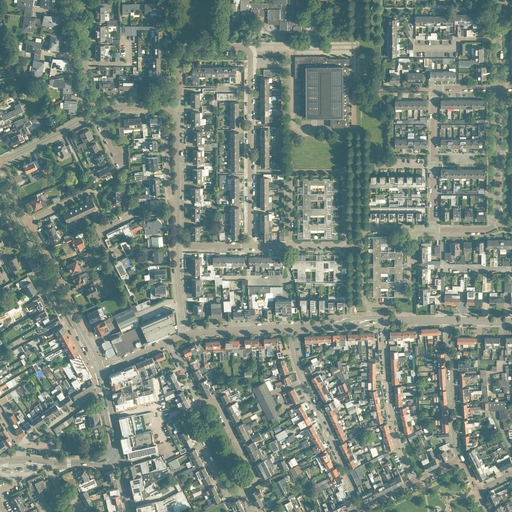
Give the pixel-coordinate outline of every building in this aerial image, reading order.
[(17,0),(16,7),(25,8),(24,15),(31,16),(32,9),(32,0),(17,0)] [(265,7),(267,7),(267,3),(249,3),(249,0),(233,0),(233,3),(229,3),(229,11),(232,11),(232,23),(240,23),(240,20),(249,20),(249,17),(259,17),(259,14),(261,14),(261,10),(265,10),(265,7)] [(261,14),(261,16),(268,16),(268,24),(280,24),(280,29),(285,29),(285,40),(292,40),(292,34),(301,34),(301,25),(297,25),(297,13),(301,13),(301,8),(304,8),(304,10),(310,10),(310,8),(311,8),(310,0),(273,0),(274,3),(267,3),(267,7),(265,7),(265,10),(261,10),(261,14)] [(95,13),(109,13),(109,3),(101,3),(101,6),(95,6),(95,9),(95,10),(95,13)] [(139,14),(139,4),(139,3),(130,4),(130,14),(130,18),(133,18),(133,14),(139,14)] [(144,4),(144,14),(153,14),(153,3),(144,4)] [(153,14),(161,14),(161,3),(153,3),(153,14)] [(122,4),(122,14),(130,14),(130,4),(122,4)] [(57,27),(59,17),(43,14),(43,19),(42,24),(42,25),(57,27)] [(34,23),(42,24),(43,19),(24,16),(21,31),(33,33),(34,23)] [(388,25),(397,25),(399,25),(399,22),(398,22),(398,19),(401,19),(404,19),(404,17),(393,17),(393,19),(388,19),(388,25)] [(125,29),(128,29),(130,29),(130,26),(120,26),(120,35),(125,35),(125,29)] [(136,29),(142,29),(142,26),(130,26),(130,29),(131,29),(131,35),(136,35),(136,29)] [(107,42),(112,42),(119,42),(119,39),(113,39),(113,38),(111,37),(109,37),(109,36),(109,32),(104,32),(96,32),(96,40),(107,40),(107,42)] [(61,36),(51,34),(48,49),(59,51),(61,36)] [(26,40),(25,50),(35,52),(33,60),(39,60),(42,42),(26,40)] [(468,60),(458,60),(458,63),(468,63),(474,63),(479,63),(479,60),(483,60),(483,53),(475,54),(475,57),(474,57),(474,58),(473,58),(473,60),(468,60)] [(301,78),(301,116),(330,116),(331,127),(343,127),(349,127),(349,85),(350,85),(350,72),(349,72),(349,58),(327,58),(319,58),(319,56),(295,56),(295,78),(301,78)] [(51,68),(61,70),(66,70),(67,60),(52,58),(51,62),(51,68)] [(41,76),(43,67),(51,68),(51,62),(39,60),(33,60),(31,75),(41,76)] [(474,66),(474,72),(477,72),(486,72),(486,66),(481,66),(479,66),(479,63),(474,63),(474,66)] [(391,82),(399,82),(399,75),(399,72),(395,72),(395,69),(390,69),(390,73),(391,73),(391,82)] [(408,80),(408,82),(416,82),(416,73),(408,73),(408,69),(402,69),(402,73),(406,73),(406,80),(408,80)] [(423,72),(416,73),(416,82),(423,82),(422,80),(425,80),(425,71),(423,71),(423,72)] [(71,80),(54,79),(53,86),(63,87),(62,91),(63,92),(63,96),(71,97),(71,92),(68,92),(68,89),(70,90),(71,80)] [(64,102),(60,102),(60,107),(69,108),(69,113),(76,114),(77,103),(75,102),(75,101),(71,101),(71,97),(63,96),(62,100),(64,100),(64,102)] [(0,119),(3,119),(3,120),(23,111),(21,106),(3,114),(3,115),(0,115),(0,119)] [(149,120),(146,120),(147,128),(150,127),(153,126),(153,128),(160,127),(159,123),(157,123),(157,117),(149,117),(149,120)] [(16,127),(23,123),(21,118),(14,122),(16,127)] [(124,135),(123,130),(133,129),(132,118),(128,119),(128,118),(127,119),(123,119),(124,127),(119,127),(119,135),(124,135)] [(141,125),(140,118),(132,118),(133,129),(143,128),(143,125),(141,125)] [(191,125),(199,125),(199,128),(212,128),(212,125),(204,125),(204,118),(191,119),(191,125)] [(23,123),(16,127),(18,131),(19,130),(20,133),(9,139),(12,145),(20,141),(21,142),(25,139),(22,134),(24,134),(29,131),(26,127),(32,124),(29,120),(23,123)] [(211,130),(212,130),(212,128),(199,128),(198,128),(198,131),(197,131),(193,131),(193,137),(202,137),(202,134),(211,134),(211,130)] [(72,141),(76,149),(79,148),(81,147),(86,144),(85,142),(93,138),(89,129),(80,134),(84,142),(77,145),(74,140),(72,141)] [(148,141),(144,141),(145,149),(149,149),(156,148),(156,140),(148,141)] [(64,159),(70,156),(69,153),(72,152),(69,144),(65,146),(63,142),(54,147),(57,151),(59,156),(62,155),(64,159)] [(86,144),(81,147),(84,152),(90,149),(91,153),(98,150),(94,143),(87,147),(86,144)] [(95,161),(97,165),(105,162),(101,155),(94,158),(93,155),(86,158),(89,164),(95,161)] [(206,166),(211,166),(211,163),(204,163),(204,160),(205,160),(205,156),(202,156),(193,156),(193,163),(195,163),(196,163),(198,163),(198,166),(206,166)] [(25,165),(23,166),(26,173),(27,172),(31,182),(33,182),(36,180),(39,179),(37,175),(32,177),(30,171),(31,170),(40,166),(39,164),(37,160),(34,161),(33,161),(26,164),(24,165),(25,165)] [(136,176),(140,176),(147,175),(150,175),(149,170),(158,170),(157,163),(145,164),(142,164),(143,171),(137,172),(134,173),(135,176),(136,176)] [(100,174),(102,178),(105,176),(106,179),(112,177),(110,174),(111,174),(107,166),(97,171),(98,175),(100,174)] [(261,177),(261,183),(269,183),(269,177),(271,177),(271,174),(264,174),(264,177),(261,177)] [(380,187),(380,188),(380,182),(377,182),(377,175),(371,175),(371,182),(370,182),(370,181),(370,188),(370,187),(380,187)] [(386,175),(380,175),(380,182),(380,188),(380,187),(389,187),(389,188),(389,182),(386,182),(386,175)] [(389,182),(389,188),(389,187),(398,187),(398,188),(398,182),(395,182),(395,175),(389,175),(389,182)] [(398,182),(398,188),(398,187),(407,187),(407,188),(407,182),(404,182),(404,175),(398,175),(398,182)] [(413,175),(407,175),(407,182),(407,188),(407,187),(416,187),(416,188),(416,182),(413,182),(413,175)] [(416,182),(416,188),(416,187),(425,187),(425,188),(425,180),(425,182),(422,182),(422,175),(416,175),(416,182)] [(158,177),(148,178),(149,186),(151,186),(159,185),(158,177)] [(310,184),(318,184),(318,178),(298,178),(298,179),(303,179),(303,193),(298,193),(298,194),(311,194),(311,193),(311,189),(310,189),(310,184)] [(338,178),(318,178),(318,184),(325,184),(325,189),(324,189),(324,193),(324,194),(338,194),(338,193),(332,193),(332,179),(338,179),(338,178)] [(33,184),(25,187),(29,196),(36,193),(33,184)] [(150,194),(160,193),(159,185),(151,186),(149,186),(150,194)] [(111,196),(111,201),(120,201),(120,198),(121,197),(120,193),(120,190),(111,190),(111,191),(108,194),(111,196)] [(310,199),(318,199),(318,193),(311,193),(311,194),(298,194),(303,194),(303,208),(298,208),(311,208),(311,204),(310,204),(310,199)] [(324,193),(318,193),(318,199),(325,199),(325,204),(324,204),(324,208),(338,208),(332,208),(332,194),(338,194),(324,194),(324,193)] [(191,200),(195,200),(195,204),(211,204),(211,200),(203,200),(203,198),(201,198),(201,194),(191,194),(191,200)] [(41,206),(42,208),(47,206),(45,201),(42,202),(39,196),(29,201),(31,206),(32,208),(32,209),(33,209),(33,210),(41,206)] [(138,198),(133,199),(133,200),(138,199),(138,201),(144,201),(144,203),(150,202),(151,208),(161,207),(160,199),(150,200),(150,197),(149,198),(138,198)] [(84,200),(85,203),(82,204),(86,213),(96,208),(92,200),(89,201),(88,199),(84,200)] [(83,223),(86,222),(82,214),(86,213),(82,204),(79,206),(78,203),(75,205),(76,207),(72,209),(76,217),(80,216),(83,223)] [(195,207),(191,207),(191,213),(201,213),(201,209),(206,209),(206,207),(212,207),(212,203),(211,204),(195,204),(195,207)] [(377,219),(377,212),(380,212),(380,205),(380,207),(370,207),(370,205),(370,213),(370,212),(371,212),(371,219),(377,219)] [(386,212),(389,212),(389,205),(389,207),(380,207),(380,205),(380,212),(380,219),(386,219),(386,212)] [(395,219),(395,212),(398,212),(398,205),(398,207),(389,207),(389,205),(389,212),(389,219),(395,219)] [(404,219),(404,212),(407,212),(407,205),(407,207),(398,207),(398,205),(398,212),(398,219),(404,219)] [(413,212),(416,212),(416,205),(416,207),(407,207),(407,205),(407,212),(407,219),(413,219),(413,212)] [(416,205),(416,212),(416,219),(422,219),(422,212),(425,212),(425,214),(425,205),(425,207),(416,207),(416,205)] [(63,213),(67,222),(76,217),(72,209),(69,210),(68,208),(65,210),(66,212),(63,213)] [(310,214),(318,214),(318,208),(311,208),(298,208),(298,209),(303,209),(303,223),(298,223),(311,223),(311,219),(310,219),(310,214)] [(324,208),(318,208),(318,214),(325,214),(325,219),(324,219),(324,223),(338,223),(332,223),(332,209),(338,209),(338,208),(324,208)] [(146,225),(144,227),(145,229),(145,233),(147,233),(157,233),(161,233),(161,227),(162,227),(161,222),(157,218),(154,221),(147,221),(147,222),(147,225),(146,225)] [(128,225),(133,236),(137,235),(134,230),(139,228),(139,229),(144,227),(146,225),(147,225),(147,222),(144,222),(143,219),(129,226),(128,225)] [(45,232),(47,231),(48,234),(56,231),(52,222),(43,226),(45,232)] [(310,229),(318,229),(318,223),(311,223),(298,223),(303,223),(303,235),(298,235),(298,238),(311,238),(311,234),(310,234),(310,229)] [(324,223),(318,223),(318,229),(325,229),(325,234),(324,234),(324,236),(321,236),(321,238),(338,238),(332,238),(332,224),(338,224),(338,223),(324,223)] [(107,233),(106,234),(108,238),(105,239),(108,245),(109,248),(114,246),(112,243),(111,244),(109,239),(124,231),(127,239),(133,236),(128,225),(128,226),(128,227),(127,225),(126,225),(121,227),(122,228),(120,228),(119,227),(107,233)] [(85,246),(81,238),(90,234),(87,228),(74,235),(76,239),(72,241),(73,244),(74,244),(77,250),(78,250),(79,250),(81,249),(81,248),(85,246)] [(51,244),(60,240),(56,231),(48,234),(49,237),(48,238),(51,244)] [(272,241),(272,232),(261,232),(261,238),(265,238),(265,241),(272,241)] [(149,238),(149,240),(151,240),(152,246),(162,245),(161,236),(157,236),(157,233),(147,233),(147,238),(149,238)] [(368,252),(381,252),(381,248),(380,248),(380,243),(388,243),(388,237),(368,237),(373,237),(373,252),(368,252)] [(395,252),(407,252),(402,252),(402,237),(407,237),(388,237),(388,243),(396,243),(396,248),(395,248),(395,252)] [(133,253),(127,240),(120,243),(127,256),(133,253)] [(481,254),(481,261),(481,264),(486,266),(486,252),(483,252),(483,242),(479,242),(476,242),(476,251),(479,251),(479,254),(481,254)] [(421,246),(419,246),(419,253),(428,253),(428,246),(431,246),(431,243),(424,243),(424,244),(421,244),(421,246)] [(451,243),(451,252),(445,252),(445,261),(449,261),(452,261),(452,259),(454,259),(454,253),(459,253),(459,243),(451,243)] [(162,251),(149,251),(149,248),(142,249),(139,251),(139,253),(143,252),(143,253),(151,253),(152,254),(153,254),(153,262),(161,261),(160,259),(163,259),(162,251)] [(381,267),(381,263),(380,263),(380,258),(388,258),(388,252),(381,252),(368,252),(373,252),(373,266),(368,266),(368,267),(381,267)] [(407,252),(395,252),(388,252),(388,258),(396,258),(396,263),(395,263),(394,267),(407,267),(402,267),(402,252),(407,252)] [(298,281),(302,281),(302,255),(301,255),(301,260),(293,260),(293,259),(292,259),(292,268),(298,268),(298,281)] [(310,278),(306,278),(306,271),(311,271),(311,268),(311,260),(302,260),(302,255),(302,281),(306,281),(310,281),(310,278)] [(311,268),(311,271),(316,271),(316,281),(320,281),(320,255),(319,255),(319,260),(311,260),(311,268)] [(320,255),(320,281),(324,281),(324,270),(329,270),(329,260),(320,260),(320,255)] [(329,260),(329,270),(334,270),(334,281),(338,281),(338,255),(337,255),(337,260),(329,260)] [(338,281),(342,281),(342,271),(347,271),(347,259),(346,259),(346,260),(338,260),(338,255),(338,281)] [(11,265),(8,266),(12,274),(17,271),(16,268),(20,265),(15,256),(8,260),(11,265)] [(114,263),(122,279),(123,279),(123,278),(128,276),(120,259),(114,263)] [(79,265),(76,260),(67,265),(71,274),(80,269),(81,271),(89,268),(88,265),(83,267),(81,264),(79,265)] [(419,267),(419,274),(428,274),(428,269),(430,269),(430,267),(440,267),(440,264),(433,264),(429,264),(427,264),(427,267),(419,267)] [(211,265),(210,265),(211,272),(211,276),(211,277),(215,277),(220,276),(220,274),(215,274),(215,270),(213,270),(213,265),(211,265)] [(381,267),(368,267),(373,267),(373,281),(368,281),(368,282),(381,282),(381,281),(381,277),(380,277),(380,273),(388,273),(388,267),(381,267)] [(394,267),(388,267),(388,273),(396,273),(396,278),(394,277),(394,281),(394,282),(407,282),(407,281),(402,281),(402,267),(407,267),(394,267)] [(155,281),(158,281),(158,280),(161,279),(161,278),(164,278),(164,269),(148,270),(148,274),(155,273),(155,277),(151,278),(148,281),(148,284),(152,284),(152,283),(155,282),(155,281)] [(8,279),(7,277),(4,271),(1,273),(0,271),(0,279),(1,279),(3,282),(8,279)] [(88,275),(86,272),(79,275),(79,276),(75,278),(75,280),(74,281),(76,286),(81,284),(84,282),(82,277),(88,275)] [(25,298),(32,294),(36,291),(35,289),(33,287),(31,282),(28,276),(16,283),(19,289),(23,287),(27,293),(23,295),(25,298)] [(128,276),(123,278),(123,279),(130,295),(135,292),(128,276)] [(461,291),(464,291),(464,279),(460,279),(460,286),(452,286),(453,290),(452,290),(452,303),(460,303),(460,298),(460,294),(460,290),(461,291)] [(381,281),(381,282),(368,282),(373,282),(373,296),(368,296),(368,297),(381,297),(381,292),(381,290),(388,290),(388,287),(388,281),(386,281),(381,281)] [(407,282),(394,282),(394,281),(388,281),(388,287),(396,287),(396,292),(394,292),(394,297),(407,297),(407,296),(402,296),(402,282),(407,282)] [(100,289),(97,290),(93,283),(90,284),(91,287),(84,290),(88,297),(96,292),(97,293),(98,293),(105,297),(108,293),(100,289)] [(478,292),(474,291),(474,294),(475,294),(474,304),(482,304),(482,299),(482,293),(482,291),(486,291),(486,283),(482,283),(482,291),(478,291),(478,292)] [(10,289),(7,284),(2,287),(4,292),(10,289)] [(165,294),(165,284),(157,285),(157,286),(155,286),(155,285),(153,285),(150,285),(150,289),(155,289),(155,297),(159,297),(159,296),(165,296),(165,294)] [(193,292),(192,292),(192,294),(197,294),(203,294),(203,290),(201,290),(201,287),(203,287),(203,286),(193,286),(193,292)] [(268,300),(273,300),(273,297),(273,293),(273,292),(270,293),(266,294),(266,296),(265,300),(264,305),(264,317),(271,316),(271,309),(271,307),(267,307),(267,305),(268,300)] [(249,301),(249,302),(250,317),(256,317),(256,314),(262,314),(263,308),(264,305),(262,305),(261,300),(257,300),(252,301),(252,294),(257,294),(257,293),(248,293),(249,296),(249,301)] [(307,303),(310,303),(311,303),(311,297),(310,297),(310,299),(306,299),(306,293),(300,293),(300,297),(300,304),(300,303),(301,303),(301,310),(307,310),(307,303)] [(325,303),(328,303),(329,303),(329,294),(328,294),(328,299),(320,299),(320,297),(320,303),(319,303),(319,310),(325,310),(325,303)] [(334,301),(337,301),(338,301),(338,294),(337,294),(337,296),(329,296),(329,294),(329,303),(328,303),(328,308),(334,308),(334,301)] [(338,294),(338,301),(337,301),(337,308),(343,308),(343,301),(346,301),(346,302),(347,302),(347,294),(346,294),(346,296),(338,296),(338,294)] [(33,307),(35,310),(37,308),(37,309),(42,306),(44,305),(40,297),(33,301),(31,298),(24,302),(28,309),(33,307)] [(316,310),(316,303),(319,303),(320,303),(320,297),(319,297),(319,299),(311,299),(311,297),(311,303),(310,303),(310,310),(316,310)] [(213,316),(222,316),(222,311),(221,298),(216,298),(217,303),(211,303),(213,316)] [(137,311),(148,306),(151,304),(149,299),(135,305),(137,311)] [(276,300),(276,315),(278,315),(278,316),(288,316),(288,314),(292,314),(292,312),(297,311),(297,306),(296,306),(296,299),(295,300),(292,301),(292,299),(276,300)] [(230,301),(229,302),(229,301),(226,301),(224,301),(224,310),(226,310),(227,319),(232,319),(232,315),(231,304),(230,301)] [(243,302),(240,302),(240,308),(238,308),(238,309),(233,309),(234,315),(232,315),(232,319),(244,318),(243,302)] [(198,315),(204,315),(204,311),(202,311),(202,305),(199,305),(194,305),(194,312),(198,312),(198,315)] [(100,317),(102,320),(107,318),(105,314),(104,315),(100,307),(92,311),(87,314),(91,321),(100,317)] [(132,307),(114,315),(122,333),(140,325),(140,324),(132,307)] [(140,325),(145,337),(148,342),(177,329),(176,314),(175,314),(175,309),(167,313),(168,315),(142,326),(140,325)] [(38,322),(40,325),(44,323),(50,320),(49,320),(47,317),(48,316),(45,310),(35,316),(35,317),(34,317),(36,322),(37,321),(38,322)] [(94,325),(93,326),(98,335),(109,329),(107,326),(103,329),(102,327),(106,325),(106,323),(114,319),(112,315),(107,318),(102,320),(93,324),(94,325)] [(44,323),(40,325),(36,328),(37,328),(40,333),(59,324),(61,322),(57,316),(49,320),(50,320),(44,323)] [(56,332),(57,334),(65,330),(62,325),(46,334),(48,337),(53,334),(53,333),(56,332)] [(110,338),(110,339),(111,342),(112,343),(117,353),(119,354),(136,346),(137,347),(141,345),(141,344),(140,340),(140,339),(145,337),(140,325),(122,333),(110,338)] [(421,334),(422,335),(427,334),(428,338),(432,338),(432,334),(436,334),(436,339),(439,339),(438,328),(421,329),(421,330),(419,330),(419,334),(421,334)] [(50,345),(51,345),(68,335),(65,330),(57,334),(59,337),(56,339),(56,338),(48,342),(50,345)] [(62,342),(63,345),(71,340),(68,335),(51,345),(52,348),(59,344),(62,342)] [(278,337),(271,338),(271,344),(276,344),(278,349),(279,349),(280,352),(279,352),(277,353),(279,359),(284,357),(280,343),(278,344),(278,337)] [(474,343),(474,342),(477,342),(477,338),(474,338),(474,337),(457,337),(457,348),(460,348),(460,343),(463,343),(463,346),(468,346),(468,343),(474,343)] [(485,337),(485,348),(493,348),(493,337),(485,337)] [(259,338),(252,339),(252,345),(252,352),(256,352),(256,349),(259,349),(259,346),(262,346),(262,341),(259,342),(259,338)] [(239,339),(232,340),(233,346),(233,351),(240,351),(240,350),(243,349),(243,347),(242,347),(240,347),(239,346),(240,346),(239,344),(239,339)] [(245,347),(243,347),(243,349),(243,356),(246,356),(246,352),(252,352),(252,345),(252,339),(245,339),(245,344),(245,346),(245,347)] [(49,359),(54,357),(58,355),(74,345),(71,340),(63,345),(65,348),(62,349),(53,353),(47,356),(49,359)] [(206,349),(203,349),(204,352),(204,353),(204,357),(204,359),(204,361),(207,361),(207,358),(207,354),(206,354),(206,352),(207,352),(208,352),(208,351),(213,351),(213,350),(213,347),(213,341),(212,340),(209,340),(209,341),(206,341),(206,349)] [(226,355),(226,348),(226,355),(229,355),(229,351),(233,351),(233,346),(232,340),(225,340),(226,345),(226,347),(226,348),(223,348),(223,354),(223,355),(226,355)] [(102,344),(102,345),(104,350),(105,350),(106,351),(105,353),(107,358),(109,358),(114,356),(115,354),(109,342),(108,341),(102,344)] [(196,343),(190,346),(193,352),(196,351),(197,353),(204,352),(203,349),(203,343),(200,343),(200,344),(197,345),(196,343)] [(11,351),(14,356),(19,353),(24,350),(21,345),(11,351)] [(70,357),(78,352),(74,345),(58,355),(60,358),(65,355),(65,354),(67,353),(70,357)] [(190,346),(183,349),(188,360),(191,359),(188,354),(193,352),(190,346)] [(378,357),(378,351),(378,349),(375,349),(375,358),(371,358),(370,351),(368,351),(369,361),(375,361),(375,360),(378,360),(378,357)] [(24,350),(19,353),(22,359),(27,356),(24,350)] [(71,361),(67,363),(71,369),(74,367),(80,377),(87,373),(88,374),(90,373),(78,352),(70,357),(69,358),(71,361)] [(156,356),(158,360),(166,357),(163,352),(156,355),(156,356)] [(435,356),(435,358),(438,358),(438,364),(443,364),(443,361),(444,361),(444,353),(434,353),(434,356),(435,356)] [(30,361),(27,356),(22,358),(20,360),(23,364),(30,361)] [(156,367),(160,365),(158,360),(156,356),(153,357),(152,356),(147,358),(155,375),(157,374),(156,372),(157,372),(154,364),(155,364),(156,367)] [(406,356),(391,357),(391,364),(392,370),(398,370),(398,367),(397,367),(397,363),(399,363),(399,361),(403,361),(403,360),(406,359),(406,356)] [(148,367),(151,375),(148,376),(149,379),(152,378),(152,377),(155,376),(155,375),(147,358),(142,361),(145,368),(148,367)] [(322,360),(321,358),(305,367),(308,372),(315,368),(314,366),(321,362),(321,361),(322,360)] [(277,359),(273,360),(274,363),(275,369),(276,368),(280,367),(286,365),(284,359),(277,361),(277,359)] [(469,368),(469,367),(470,367),(469,360),(462,361),(462,362),(461,362),(461,363),(458,363),(459,369),(469,368)] [(51,370),(53,370),(52,369),(58,366),(56,361),(51,365),(50,364),(48,365),(51,370)] [(142,369),(145,376),(146,379),(146,380),(148,379),(149,379),(148,376),(148,375),(145,368),(142,361),(137,363),(140,370),(142,369)] [(32,364),(36,371),(41,369),(39,366),(38,366),(35,362),(32,364)] [(67,362),(61,365),(64,369),(71,381),(73,380),(74,379),(75,381),(77,386),(76,387),(81,395),(85,393),(79,383),(74,375),(71,369),(67,363),(67,362)] [(191,364),(191,365),(194,371),(193,371),(197,379),(201,377),(203,376),(201,373),(204,372),(202,367),(200,368),(198,364),(197,362),(191,364)] [(120,387),(121,387),(121,386),(124,386),(123,380),(127,379),(129,385),(132,384),(137,383),(141,381),(143,381),(143,380),(135,363),(130,366),(133,374),(127,376),(119,378),(110,381),(112,389),(114,389),(114,390),(121,388),(120,387)] [(275,375),(270,376),(271,377),(271,378),(278,377),(282,376),(281,372),(282,372),(282,374),(284,373),(288,372),(286,365),(280,367),(276,368),(277,372),(277,373),(279,372),(279,373),(278,373),(279,374),(278,374),(277,374),(276,374),(275,375)] [(330,368),(333,375),(336,373),(343,370),(342,365),(340,366),(330,368)] [(439,373),(435,374),(435,376),(435,379),(439,379),(440,387),(445,387),(445,386),(445,384),(446,384),(445,367),(444,367),(444,365),(439,365),(439,368),(439,373)] [(119,378),(127,376),(133,374),(130,366),(115,372),(115,373),(109,375),(110,377),(110,381),(119,378)] [(74,375),(79,383),(85,393),(95,386),(90,378),(92,377),(90,373),(88,374),(87,373),(80,377),(74,367),(71,369),(74,375)] [(0,378),(0,382),(6,379),(12,376),(12,375),(12,374),(13,374),(12,372),(3,376),(0,378)] [(161,380),(166,377),(169,383),(171,382),(177,379),(173,372),(168,375),(166,376),(165,374),(164,374),(160,376),(161,380)] [(320,374),(312,378),(315,384),(320,381),(323,380),(320,374)] [(276,386),(277,386),(291,382),(289,375),(283,377),(284,380),(275,383),(276,386)] [(253,387),(252,388),(253,391),(254,390),(266,414),(265,414),(268,419),(269,422),(282,416),(281,413),(280,411),(270,390),(268,387),(265,381),(263,377),(260,377),(259,377),(262,383),(253,387)] [(6,382),(0,385),(0,392),(3,391),(1,389),(7,385),(9,388),(14,385),(10,379),(6,382)] [(65,379),(63,380),(65,385),(69,391),(68,392),(73,400),(77,398),(70,386),(65,379)] [(71,381),(73,384),(70,386),(77,398),(81,395),(76,387),(77,386),(75,381),(74,379),(73,380),(71,381)] [(171,382),(169,383),(171,387),(173,386),(175,390),(181,387),(177,379),(171,382)] [(206,379),(199,383),(202,390),(211,386),(209,382),(208,382),(206,379)] [(269,380),(265,381),(268,387),(270,390),(273,389),(269,380)] [(315,384),(318,389),(326,385),(323,380),(320,381),(315,384)] [(364,389),(371,389),(371,388),(376,388),(376,381),(370,381),(368,381),(368,386),(363,386),(364,389)] [(29,388),(25,383),(20,386),(24,391),(26,393),(30,391),(28,388),(29,388)] [(57,391),(67,404),(72,401),(68,394),(65,396),(60,389),(61,388),(59,384),(55,387),(55,388),(57,391)] [(211,386),(202,390),(206,398),(212,395),(210,392),(215,390),(212,385),(211,386)] [(326,392),(329,391),(326,385),(318,389),(321,395),(326,392)] [(20,386),(15,390),(18,394),(23,391),(20,386)] [(118,392),(113,393),(114,398),(115,402),(130,399),(135,398),(139,397),(137,391),(133,392),(132,386),(121,388),(122,391),(118,392)] [(446,410),(446,409),(446,407),(447,407),(446,390),(445,390),(445,387),(440,387),(441,396),(437,396),(437,397),(430,397),(430,399),(432,399),(432,401),(436,401),(436,399),(437,399),(437,401),(441,401),(441,409),(441,410),(446,410)] [(57,391),(55,388),(51,391),(53,394),(53,395),(55,393),(60,400),(58,401),(62,408),(67,404),(57,391)] [(231,402),(233,401),(240,397),(241,397),(238,391),(231,395),(231,394),(230,392),(229,391),(228,388),(221,391),(223,394),(221,395),(225,403),(230,400),(231,402)] [(289,392),(291,397),(297,394),(294,388),(283,393),(284,395),(289,392)] [(15,401),(21,398),(18,394),(15,390),(10,393),(13,398),(15,401)] [(321,395),(324,401),(330,398),(330,399),(334,397),(330,390),(329,391),(326,392),(321,395)] [(179,397),(175,399),(177,402),(181,401),(186,398),(183,391),(177,394),(179,397)] [(337,396),(339,400),(344,397),(344,398),(350,396),(348,391),(337,396)] [(48,393),(45,395),(51,404),(52,405),(50,407),(54,413),(60,410),(48,393)] [(299,401),(297,394),(291,397),(293,401),(287,403),(288,405),(299,401)] [(0,402),(1,405),(8,400),(5,395),(0,398),(0,402)] [(374,404),(379,402),(377,396),(372,397),(371,397),(353,401),(356,407),(356,408),(358,407),(357,403),(368,401),(368,405),(374,404)] [(181,401),(177,402),(180,409),(182,409),(184,409),(190,406),(186,398),(181,401)] [(115,402),(114,402),(116,411),(118,411),(127,409),(131,408),(130,403),(130,399),(115,402)] [(334,400),(324,404),(327,410),(334,407),(337,405),(334,400)] [(46,409),(44,410),(49,417),(53,414),(45,401),(42,403),(46,409)] [(234,403),(226,407),(228,411),(228,412),(229,414),(230,414),(236,411),(237,411),(240,409),(237,401),(234,403)] [(488,408),(489,410),(508,409),(508,408),(507,408),(507,401),(488,402),(488,408)] [(44,410),(39,403),(34,406),(35,408),(36,407),(40,413),(44,420),(49,417),(44,410)] [(256,407),(252,409),(254,414),(263,410),(260,405),(256,407)] [(301,405),(296,408),(297,411),(298,411),(300,414),(305,411),(301,405)] [(355,408),(354,405),(347,408),(350,414),(356,411),(355,408)] [(35,408),(33,409),(35,412),(33,414),(40,423),(44,420),(40,413),(36,407),(35,408),(34,406),(34,407),(35,408)] [(81,417),(88,415),(88,414),(87,412),(87,410),(88,410),(87,407),(86,407),(86,406),(75,413),(76,417),(74,417),(75,421),(75,423),(83,421),(81,417)] [(334,407),(327,410),(330,416),(336,413),(338,412),(337,409),(335,410),(334,407)] [(40,423),(33,414),(29,408),(27,410),(33,418),(31,420),(35,426),(40,423)] [(487,409),(483,409),(482,409),(461,410),(462,417),(467,416),(467,413),(485,412),(485,417),(487,417),(492,416),(489,410),(488,408),(487,408),(487,409)] [(88,414),(88,415),(89,422),(90,422),(91,425),(88,426),(88,429),(94,428),(93,426),(101,424),(100,419),(98,420),(96,410),(87,412),(88,414)] [(230,415),(231,417),(232,417),(234,421),(238,419),(240,418),(241,418),(242,420),(245,419),(250,416),(253,414),(251,410),(241,415),(238,410),(237,410),(237,411),(236,411),(230,414),(230,415)] [(441,410),(442,419),(433,420),(434,424),(438,424),(437,422),(438,421),(438,424),(442,424),(443,432),(448,432),(448,429),(449,429),(448,412),(447,412),(446,410),(441,410)] [(295,416),(294,417),(296,419),(297,422),(298,422),(301,420),(303,419),(308,417),(305,411),(300,414),(299,414),(295,416)] [(337,419),(340,417),(338,412),(336,413),(330,416),(333,422),(338,420),(337,419)] [(411,416),(410,412),(407,413),(401,414),(403,420),(411,419),(414,418),(417,418),(417,414),(411,416)] [(19,413),(16,415),(18,417),(28,432),(33,428),(28,421),(26,423),(21,415),(19,413)] [(20,422),(19,420),(17,421),(16,420),(17,420),(13,414),(8,416),(20,436),(21,436),(25,434),(20,425),(20,426),(18,423),(20,422)] [(155,457),(159,456),(157,451),(158,451),(156,443),(154,443),(151,430),(136,434),(132,415),(119,418),(123,433),(121,434),(125,451),(128,450),(129,457),(130,457),(131,459),(134,458),(134,456),(137,456),(154,452),(155,457)] [(301,420),(298,422),(301,428),(311,422),(310,420),(310,419),(309,416),(308,417),(303,419),(301,420)] [(184,425),(183,423),(182,423),(180,419),(174,422),(178,429),(184,426),(184,425)] [(242,423),(236,426),(240,433),(247,429),(258,424),(256,420),(245,425),(244,422),(242,424),(242,423)] [(333,422),(336,429),(342,426),(340,423),(340,424),(338,420),(333,422)] [(312,425),(300,432),(300,433),(296,435),(297,437),(301,435),(305,433),(306,436),(311,434),(311,433),(315,431),(312,425)] [(374,432),(372,431),(371,431),(370,427),(364,428),(365,436),(375,433),(374,432)] [(252,439),(260,435),(259,432),(251,436),(247,429),(240,433),(243,441),(251,437),(252,439)] [(383,435),(384,438),(390,436),(388,429),(383,431),(381,432),(382,435),(383,435)] [(0,432),(0,433),(4,439),(8,446),(12,443),(4,430),(0,432)] [(186,430),(180,433),(182,437),(180,437),(182,441),(190,437),(186,430)] [(278,441),(287,436),(284,430),(274,435),(278,441)] [(346,435),(345,435),(343,432),(338,434),(341,440),(346,438),(347,438),(346,435)] [(262,438),(260,435),(252,439),(253,441),(246,445),(249,452),(255,450),(258,448),(255,442),(262,438)] [(322,442),(319,436),(313,440),(314,442),(315,442),(317,445),(322,442)] [(182,441),(184,445),(185,444),(187,448),(193,445),(191,440),(192,440),(191,438),(190,438),(190,437),(182,441)] [(276,439),(269,443),(274,452),(279,449),(277,442),(276,439)] [(464,448),(469,448),(469,446),(473,446),(477,443),(479,443),(477,440),(475,441),(469,441),(463,442),(464,448)] [(445,450),(450,448),(449,441),(439,446),(442,452),(436,454),(438,457),(440,456),(440,457),(441,458),(442,461),(448,457),(445,450)] [(316,453),(325,448),(322,442),(317,445),(313,447),(316,453)] [(392,442),(387,443),(384,444),(385,451),(394,448),(392,442)] [(345,456),(351,453),(353,452),(350,446),(348,448),(343,450),(345,456)] [(466,452),(468,457),(475,454),(474,451),(479,448),(478,446),(466,452)] [(429,461),(433,467),(439,465),(431,450),(433,450),(431,447),(427,449),(432,459),(429,461)] [(191,455),(189,456),(191,460),(199,456),(195,448),(189,451),(191,455)] [(345,456),(348,462),(353,460),(352,456),(353,456),(361,452),(360,449),(353,452),(351,453),(345,456)] [(253,460),(259,457),(255,450),(249,452),(253,460)] [(323,454),(319,456),(322,462),(330,458),(326,450),(322,452),(323,454)] [(433,467),(429,461),(426,453),(424,454),(423,453),(422,454),(426,462),(424,463),(427,470),(433,467)] [(478,453),(475,454),(468,457),(471,463),(481,458),(483,457),(482,454),(479,455),(478,453)] [(263,460),(255,464),(259,472),(271,466),(267,459),(272,457),(271,454),(268,455),(262,458),(263,460)] [(499,459),(499,458),(496,460),(501,470),(511,464),(511,462),(508,454),(504,456),(504,457),(499,459)] [(131,478),(134,491),(140,490),(153,482),(171,472),(165,464),(160,456),(159,456),(155,457),(153,458),(154,460),(155,460),(158,467),(150,470),(139,475),(131,478)] [(190,467),(177,474),(179,477),(181,476),(183,475),(183,476),(189,472),(196,469),(195,467),(197,466),(203,463),(199,456),(191,460),(189,461),(192,467),(190,468),(190,467)] [(481,458),(471,463),(474,468),(480,465),(481,465),(484,463),(482,460),(484,459),(483,457),(481,458)] [(168,462),(172,469),(180,465),(176,458),(168,462)] [(322,462),(325,468),(326,471),(327,471),(334,468),(330,458),(322,462)] [(283,473),(288,470),(289,470),(284,459),(278,462),(283,473)] [(286,461),(289,468),(294,466),(290,459),(286,461)] [(135,464),(128,465),(131,478),(139,475),(150,470),(147,460),(135,464)] [(351,468),(355,466),(360,463),(359,461),(355,463),(353,460),(348,462),(351,468)] [(392,471),(390,469),(389,466),(388,466),(387,463),(384,465),(388,473),(386,474),(393,487),(398,485),(395,478),(392,471)] [(480,465),(474,468),(476,473),(489,467),(489,468),(490,467),(489,464),(487,465),(485,466),(484,463),(481,465),(480,465)] [(299,464),(289,469),(293,476),(303,471),(299,464)] [(354,468),(351,470),(350,470),(354,478),(359,475),(359,476),(364,473),(362,468),(360,465),(354,468)] [(263,479),(267,477),(274,473),(271,466),(259,472),(263,479)] [(484,473),(490,470),(493,468),(492,466),(490,467),(489,468),(489,467),(476,473),(479,479),(486,476),(484,473)] [(201,474),(197,476),(199,479),(208,474),(204,467),(199,470),(201,474)] [(330,477),(326,479),(328,481),(329,481),(333,479),(333,477),(339,474),(336,467),(334,468),(327,471),(330,477)] [(393,468),(397,476),(395,478),(398,485),(404,482),(396,468),(396,467),(393,468)] [(83,492),(86,490),(97,485),(94,477),(89,479),(89,478),(84,468),(73,473),(72,470),(61,475),(69,491),(75,488),(78,494),(79,493),(83,492)] [(94,477),(97,485),(102,483),(103,482),(104,482),(104,481),(107,481),(107,480),(115,478),(115,477),(114,475),(115,475),(114,475),(114,473),(113,471),(114,470),(104,472),(94,477)] [(386,481),(386,482),(383,483),(387,490),(393,487),(386,474),(384,471),(382,472),(383,474),(382,474),(385,481),(386,481)] [(378,473),(375,474),(380,485),(378,486),(382,493),(387,490),(383,483),(378,473)] [(199,479),(201,484),(205,482),(206,485),(212,482),(208,474),(199,479)] [(44,481),(43,478),(40,479),(38,475),(27,480),(30,486),(28,486),(30,491),(37,488),(39,492),(41,491),(48,505),(58,500),(48,479),(44,481)] [(362,483),(359,476),(359,475),(354,478),(357,485),(362,483)] [(373,475),(370,477),(375,487),(373,488),(377,495),(382,493),(378,486),(373,475)] [(336,482),(340,491),(342,494),(345,501),(349,509),(356,506),(348,489),(343,478),(341,478),(340,476),(334,478),(336,482)] [(284,477),(275,482),(283,496),(287,494),(281,484),(286,481),(284,477)] [(104,482),(103,482),(102,483),(106,486),(106,488),(117,485),(115,478),(107,480),(107,481),(104,481),(104,482)] [(256,490),(251,493),(254,500),(260,497),(263,496),(264,495),(262,490),(264,488),(263,486),(271,482),(269,479),(261,483),(255,486),(257,489),(256,490)] [(364,486),(366,485),(369,490),(366,492),(370,499),(376,496),(368,480),(364,481),(365,484),(363,485),(364,486)] [(150,495),(154,493),(158,491),(157,489),(153,482),(151,483),(140,490),(134,491),(136,502),(143,499),(143,497),(149,493),(150,495)] [(208,489),(202,492),(204,495),(208,493),(209,497),(217,493),(214,485),(208,488),(208,489)] [(365,501),(370,499),(366,492),(365,492),(361,485),(358,486),(365,501)] [(89,495),(82,499),(85,504),(92,500),(103,498),(119,494),(118,488),(116,488),(115,487),(106,489),(106,491),(103,492),(103,493),(97,494),(97,493),(94,493),(90,495),(89,495)] [(503,493),(504,492),(507,491),(506,488),(495,493),(493,489),(488,491),(490,494),(487,495),(489,500),(503,493)] [(83,492),(79,493),(82,499),(89,495),(86,490),(83,492)] [(137,505),(137,506),(138,511),(179,511),(185,509),(191,506),(182,490),(181,490),(179,491),(163,500),(138,505),(138,506),(137,506),(137,505)] [(345,501),(342,494),(340,491),(336,493),(339,500),(341,499),(343,503),(340,504),(344,511),(349,509),(345,501)] [(506,497),(504,492),(503,493),(489,500),(492,504),(499,501),(498,499),(502,497),(503,498),(506,497)] [(210,503),(204,506),(206,510),(212,507),(211,504),(215,502),(215,503),(221,500),(217,493),(209,497),(207,498),(209,503),(210,503)] [(85,504),(87,508),(89,511),(102,511),(109,511),(118,508),(122,508),(119,494),(103,498),(92,500),(85,504)] [(18,495),(10,499),(13,504),(23,498),(21,496),(19,497),(18,495)] [(260,497),(254,500),(258,507),(264,504),(260,497)] [(24,501),(23,498),(13,504),(15,508),(23,504),(22,502),(24,501)] [(334,498),(332,499),(338,511),(342,511),(344,511),(340,504),(338,505),(334,498)] [(232,505),(234,510),(242,506),(239,499),(233,502),(231,503),(230,501),(228,502),(228,503),(230,506),(232,505)] [(332,508),(331,509),(332,511),(338,511),(332,499),(330,500),(331,503),(330,504),(332,508)] [(319,504),(317,500),(314,501),(316,505),(317,507),(319,511),(323,511),(320,506),(319,504)] [(511,504),(511,500),(504,503),(505,505),(502,506),(501,504),(498,506),(494,508),(495,511),(497,511),(510,506),(511,504)] [(285,504),(288,510),(293,507),(290,501),(285,504)] [(326,511),(332,511),(331,509),(329,510),(325,503),(323,504),(326,511)]
